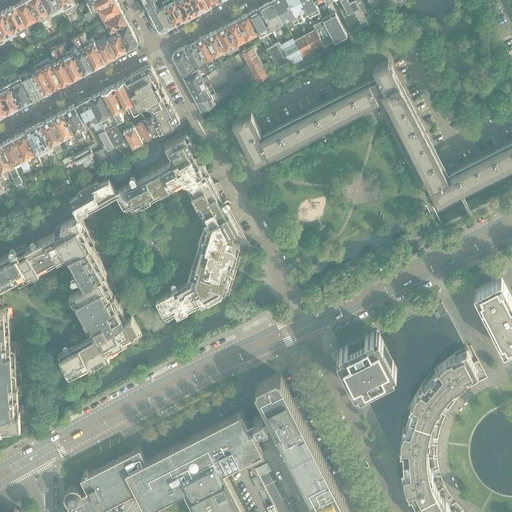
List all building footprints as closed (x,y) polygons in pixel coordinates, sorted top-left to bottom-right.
[(29,0),(22,0),(16,4),(28,26),(39,21),(37,17),(38,17),(29,0)] [(43,0),(29,0),(38,17),(37,17),(39,21),(40,20),(51,14),(43,0)] [(57,0),(43,0),(51,14),(62,9),(57,0)] [(116,0),(109,0),(95,8),(91,10),(92,10),(82,15),(84,20),(95,14),(99,10),(103,19),(122,9),(116,0)] [(174,25),(164,5),(158,8),(154,0),(149,0),(145,2),(158,27),(159,29),(161,30),(163,30),(165,30),(165,29),(174,25)] [(165,0),(163,2),(162,2),(164,5),(174,25),(186,18),(175,0),(165,0)] [(197,13),(190,0),(175,0),(186,18),(197,13)] [(208,7),(204,0),(190,0),(197,13),(208,7)] [(272,0),(271,0),(261,6),(273,29),(276,35),(278,34),(276,30),(280,29),(277,24),(284,20),(272,0)] [(299,20),(288,0),(272,0),(284,20),(291,17),(295,23),(299,20)] [(309,14),(301,0),(288,0),(299,20),(300,22),(305,20),(304,17),(309,14)] [(323,16),(316,2),(314,0),(301,0),(309,14),(310,17),(315,14),(318,19),(323,17),(323,16)] [(329,0),(314,0),(316,2),(319,0),(323,0),(325,4),(318,7),(323,16),(335,10),(329,0)] [(348,0),(334,0),(335,1),(336,0),(340,0),(350,19),(357,15),(348,0)] [(348,0),(357,15),(362,25),(362,26),(368,23),(362,11),(366,9),(360,0),(348,0)] [(28,26),(16,4),(5,10),(17,33),(28,26)] [(261,6),(248,13),(258,32),(274,62),(276,66),(288,60),(280,44),(279,41),(272,44),(266,33),(271,30),(273,29),(261,6)] [(128,22),(122,9),(103,19),(110,31),(113,30),(115,29),(128,22)] [(17,33),(5,10),(0,12),(0,29),(5,39),(17,33)] [(347,33),(335,10),(323,16),(323,17),(329,28),(335,39),(335,40),(347,33)] [(248,13),(237,18),(247,38),(258,32),(248,13)] [(335,39),(329,28),(323,17),(318,19),(313,22),(316,29),(324,44),(335,39)] [(237,18),(227,24),(237,43),(247,38),(237,18)] [(138,40),(135,34),(128,22),(115,29),(126,50),(136,44),(137,44),(138,42),(138,40)] [(227,24),(217,29),(228,48),(237,43),(227,24)] [(116,55),(107,38),(102,28),(97,30),(101,37),(95,40),(106,60),(116,55)] [(126,50),(115,29),(113,30),(115,33),(107,38),(116,55),(126,50)] [(217,29),(207,34),(217,53),(228,48),(217,29)] [(324,44),(316,29),(306,34),(315,49),(324,44)] [(106,60),(95,40),(93,36),(88,38),(84,31),(78,34),(95,66),(106,60)] [(95,66),(78,34),(72,37),(76,44),(75,45),(71,47),(84,72),(95,66)] [(217,53),(207,34),(194,41),(206,64),(211,72),(212,72),(210,68),(215,66),(210,57),(217,53)] [(315,49),(306,34),(294,41),(302,56),(315,49)] [(302,56),(294,41),(293,38),(280,44),(288,60),(290,63),(302,56)] [(206,64),(194,41),(183,47),(195,70),(197,69),(201,67),(206,64)] [(84,72),(71,47),(66,49),(62,42),(56,46),(72,78),(84,72)] [(72,78),(56,46),(50,48),(54,56),(50,58),(63,83),(72,78)] [(246,59),(261,51),(259,47),(255,50),(253,46),(241,51),(237,55),(239,58),(244,56),(246,59)] [(195,70),(183,47),(176,51),(176,50),(175,51),(174,52),(173,55),(173,57),(174,57),(184,76),(195,70)] [(261,60),(259,56),(263,54),(261,51),(246,59),(248,64),(249,66),(261,60)] [(63,83),(50,58),(49,57),(40,62),(54,88),(63,83)] [(510,166),(511,164),(511,141),(451,173),(453,176),(449,178),(424,129),(388,59),(373,67),(376,73),(384,89),(381,91),(438,203),(459,192),(510,166)] [(253,73),(270,65),(268,61),(267,62),(263,64),(261,60),(249,66),(253,73)] [(40,62),(31,67),(32,70),(44,93),(50,90),(54,88),(40,62)] [(207,75),(211,72),(206,64),(201,67),(203,70),(199,72),(197,69),(195,70),(184,76),(188,84),(207,75)] [(202,110),(220,100),(257,80),(253,73),(249,66),(248,64),(227,76),(230,82),(215,90),(215,91),(197,101),(202,110)] [(125,77),(124,78),(140,109),(140,108),(147,105),(146,104),(151,102),(158,116),(157,117),(154,118),(152,115),(145,118),(154,135),(163,130),(177,123),(180,121),(171,103),(161,84),(151,66),(151,65),(149,65),(148,65),(133,73),(131,74),(130,75),(130,76),(130,77),(130,78),(127,80),(125,77)] [(257,80),(273,72),(270,65),(253,73),(257,80)] [(44,93),(32,70),(28,72),(26,70),(20,73),(33,99),(44,93)] [(9,82),(8,82),(20,105),(33,99),(20,73),(8,80),(9,82)] [(207,85),(205,82),(209,79),(209,78),(207,75),(188,84),(193,92),(207,85)] [(124,78),(113,84),(125,106),(130,103),(134,111),(140,109),(124,78)] [(254,162),(342,117),(379,99),(369,80),(260,136),(258,132),(261,130),(258,124),(251,111),(233,121),(254,162)] [(20,105),(8,82),(3,85),(2,84),(0,84),(0,96),(8,112),(20,105)] [(197,101),(215,91),(215,90),(213,87),(209,89),(208,86),(212,84),(211,83),(207,85),(193,92),(197,101)] [(125,106),(113,84),(102,90),(113,111),(119,122),(125,119),(123,116),(124,116),(120,108),(125,106)] [(120,132),(110,113),(113,111),(102,90),(88,97),(105,130),(114,147),(125,141),(120,132)] [(0,116),(1,115),(8,112),(0,96),(0,116)] [(88,97),(78,102),(78,103),(89,123),(96,120),(97,122),(93,125),(96,131),(98,130),(99,133),(105,130),(88,97)] [(68,107),(63,110),(74,131),(79,141),(85,138),(80,128),(87,125),(75,104),(68,108),(68,107)] [(74,131),(63,110),(57,114),(57,113),(52,116),(63,137),(68,147),(74,144),(70,136),(67,138),(66,136),(74,131)] [(63,137),(52,116),(45,120),(41,122),(55,149),(57,153),(63,149),(58,140),(63,137)] [(154,135),(145,118),(134,124),(143,141),(154,135)] [(41,122),(33,126),(47,153),(55,149),(41,122)] [(143,141),(134,124),(124,130),(132,146),(143,141)] [(47,153),(33,126),(25,130),(39,157),(47,153)] [(39,157),(25,130),(20,133),(14,136),(27,162),(33,159),(36,164),(41,161),(39,157)] [(114,147),(105,130),(99,133),(108,150),(114,147)] [(234,278),(237,269),(230,267),(231,263),(238,265),(241,256),(237,255),(240,245),(231,242),(232,240),(232,239),(232,238),(231,237),(230,236),(231,232),(234,231),(231,225),(235,222),(211,178),(209,173),(206,175),(204,172),(207,170),(187,134),(181,137),(165,146),(173,160),(116,190),(117,194),(125,210),(131,207),(132,210),(185,182),(198,207),(208,225),(205,234),(202,233),(198,245),(202,246),(196,265),(192,264),(191,268),(187,281),(156,298),(168,320),(197,305),(199,308),(226,293),(230,277),(234,278)] [(3,142),(2,142),(16,168),(21,165),(25,172),(30,169),(27,162),(14,136),(13,136),(9,139),(7,140),(3,142)] [(0,165),(3,172),(3,173),(4,174),(10,171),(17,184),(23,181),(16,168),(2,142),(0,143),(0,165)] [(84,149),(72,154),(75,159),(77,163),(82,160),(85,166),(94,161),(91,156),(94,154),(91,149),(97,146),(95,143),(89,146),(84,149)] [(108,160),(102,148),(95,152),(100,164),(108,160)] [(26,186),(36,181),(34,176),(23,182),(26,186)] [(108,199),(117,194),(116,190),(109,178),(100,183),(98,180),(88,186),(78,191),(79,194),(70,199),(79,215),(80,214),(88,210),(96,206),(97,208),(100,206),(102,205),(101,204),(100,203),(108,199)] [(18,201),(14,193),(8,197),(12,204),(18,201)] [(11,337),(10,328),(6,328),(6,319),(9,318),(9,307),(0,307),(0,304),(4,304),(3,296),(0,296),(0,287),(18,278),(20,281),(67,256),(84,286),(69,294),(74,302),(77,300),(87,318),(84,320),(88,328),(89,328),(92,334),(58,353),(71,377),(118,352),(116,348),(142,334),(132,315),(124,319),(121,313),(124,312),(119,302),(123,300),(92,243),(95,241),(80,214),(79,215),(53,229),(55,231),(45,237),(27,247),(25,243),(0,256),(0,434),(10,434),(10,430),(21,429),(19,411),(16,411),(15,405),(19,405),(18,394),(22,394),(21,384),(14,385),(13,381),(21,380),(20,371),(17,371),(15,341),(11,341),(7,342),(7,338),(11,337)] [(511,298),(501,277),(497,279),(493,281),(482,286),(478,288),(478,289),(474,291),(504,349),(508,347),(511,345),(511,298)] [(377,330),(336,351),(338,355),(342,363),(351,380),(351,381),(353,385),(357,393),(361,391),(361,390),(383,432),(390,447),(395,457),(400,456),(400,451),(402,432),(403,424),(409,407),(422,383),(434,370),(455,353),(465,347),(447,311),(446,310),(442,301),(432,306),(432,307),(380,334),(377,330)] [(402,432),(400,451),(400,456),(401,456),(402,464),(401,464),(401,469),(402,474),(407,491),(409,495),(417,511),(465,511),(463,510),(461,508),(456,502),(452,498),(451,496),(447,490),(443,483),(441,475),(439,470),(439,468),(437,459),(437,456),(437,453),(437,445),(438,439),(439,432),(440,430),(442,423),(446,415),(448,410),(450,408),(455,401),(456,399),(459,397),(465,391),(469,388),(475,384),(476,383),(487,377),(479,360),(473,363),(465,347),(455,353),(434,370),(422,383),(409,407),(403,424),(402,432)] [(350,511),(310,432),(281,375),(279,375),(276,374),(257,383),(257,387),(255,388),(268,412),(263,414),(254,419),(248,422),(242,411),(187,439),(146,460),(140,447),(81,477),(87,490),(82,492),(80,489),(76,486),(72,486),(67,488),(65,492),(64,497),(67,502),(69,503),(69,506),(65,507),(65,511),(84,511),(84,509),(88,507),(90,510),(96,507),(97,508),(98,508),(98,509),(99,508),(100,509),(136,490),(146,509),(184,490),(195,511),(350,511)]
